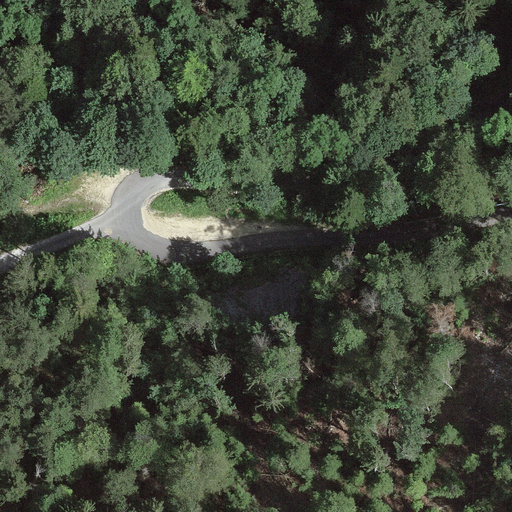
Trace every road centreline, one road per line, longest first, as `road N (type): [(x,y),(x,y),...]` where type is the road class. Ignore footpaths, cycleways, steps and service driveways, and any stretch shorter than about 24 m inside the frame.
road 1 (residential): [(131,221),(137,186),(152,180),(297,180),(382,168),(511,103)]
road 2 (track): [(511,212),(397,236),(199,251),(153,247),(131,221)]
road 3 (track): [(0,213),(137,186)]
road 4 (track): [(0,267),(131,221)]
